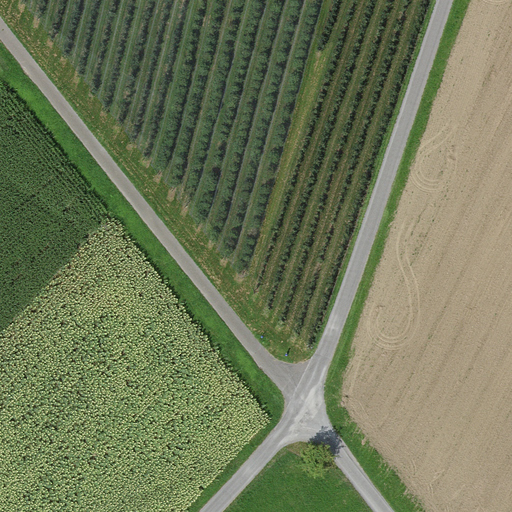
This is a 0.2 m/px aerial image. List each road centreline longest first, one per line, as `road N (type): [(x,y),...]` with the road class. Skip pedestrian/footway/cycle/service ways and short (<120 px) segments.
road 1 (track): [(302,414),(0,28)]
road 2 (track): [(302,414),(442,0)]
road 3 (track): [(211,511),(302,414)]
road 4 (unclassified): [(379,511),(302,414)]
